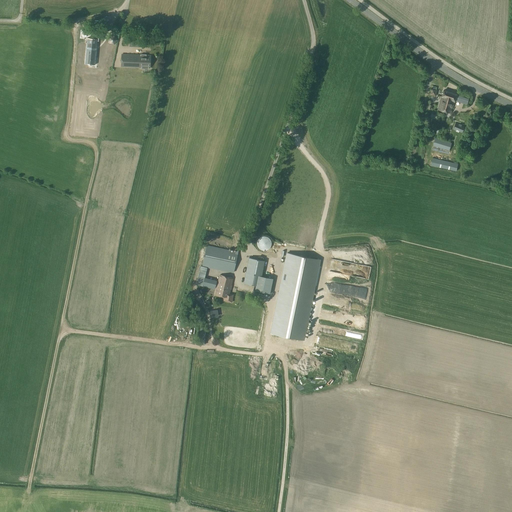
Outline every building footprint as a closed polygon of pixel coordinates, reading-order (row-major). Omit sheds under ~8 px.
[(109,37),(109,42),(114,44),(117,40),(114,35),(109,37)] [(87,38),(85,64),(85,63),(95,64),(95,65),(96,50),(97,40),(98,39),(97,39),(88,38),(87,38)] [(122,54),(121,66),(141,67),(141,68),(149,69),(149,67),(150,67),(151,55),(146,55),(146,54),(140,54),(140,55),(122,54)] [(443,90),(437,109),(444,111),(450,92),(443,90)] [(450,92),(444,111),(451,113),(457,94),(450,92)] [(465,126),(456,123),(453,129),(462,133),(465,126)] [(452,143),(435,138),(433,146),(449,150),(452,143)] [(431,165),(456,171),(458,164),(433,158),(431,165)] [(267,236),(265,236),(264,236),(263,236),(262,236),(261,237),(260,237),(259,238),(258,239),(258,240),(257,241),(257,242),(257,244),(257,245),(258,246),(258,247),(259,248),(260,249),(261,250),(263,251),(264,251),(265,251),(266,251),(268,250),(269,249),(270,249),(270,248),(271,247),(271,246),(272,246),(272,245),(272,244),(272,243),(272,242),(272,241),(271,240),(271,239),(270,239),(270,238),(269,237),(268,237),(267,236)] [(234,272),(238,252),(206,246),(202,265),(234,272)] [(287,253),(271,333),(288,336),(304,340),(320,259),(304,256),(287,253)] [(249,257),(244,282),(256,285),(255,290),(270,293),(273,278),(262,276),(265,261),(249,257)] [(204,273),(207,273),(207,269),(198,269),(198,283),(204,283),(204,273)] [(220,274),(216,292),(215,295),(229,297),(233,277),(220,274)]
